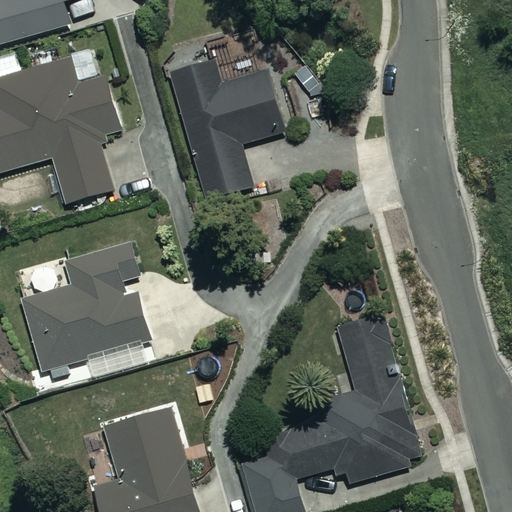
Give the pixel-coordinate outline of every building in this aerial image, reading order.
[(0,0),(0,47),(73,28),(68,8),(98,0),(0,0)] [(84,87),(76,62),(0,83),(0,178),(56,162),(69,207),(117,193),(102,143),(125,136),(109,80),(84,87)] [(225,89),(218,64),(174,77),(210,202),(256,189),(244,148),(288,136),(271,76),(225,89)] [(144,277),(135,247),(69,267),(76,290),(26,304),(46,372),(154,339),(141,297),(131,300),(126,282),(144,277)] [(427,465),(386,320),(341,333),(360,396),(338,402),(343,419),(265,441),(279,488),(337,471),(342,490),(427,465)] [(202,511),(175,413),(108,432),(122,483),(99,490),(104,511),(202,511)]
